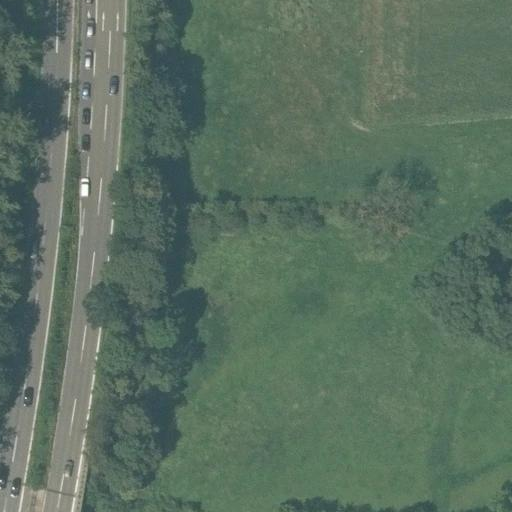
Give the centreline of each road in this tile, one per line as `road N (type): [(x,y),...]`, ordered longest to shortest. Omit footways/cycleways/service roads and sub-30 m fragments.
road 1 (primary): [(58,0),(40,275),(5,511)]
road 2 (primary): [(59,511),(97,230),(108,0)]
